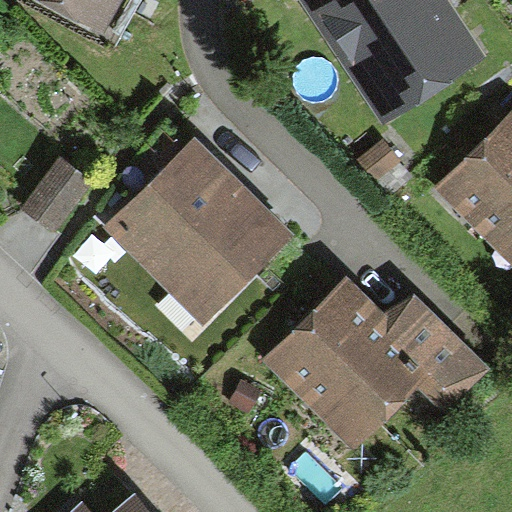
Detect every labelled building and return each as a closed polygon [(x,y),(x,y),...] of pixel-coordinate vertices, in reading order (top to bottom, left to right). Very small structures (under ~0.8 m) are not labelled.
[(111,0),(5,0),(89,42),(111,0)] [(423,0),(287,0),(371,134),(469,73),(423,0)] [(511,121),(508,118),(426,197),(511,285),(511,121)] [(185,154),(100,235),(195,334),(280,253),(185,154)] [(86,192),(42,159),(7,206),(51,239),(86,192)] [(338,296),(256,368),(340,464),(412,400),(434,425),(472,390),(402,311),(373,335),(338,296)]
